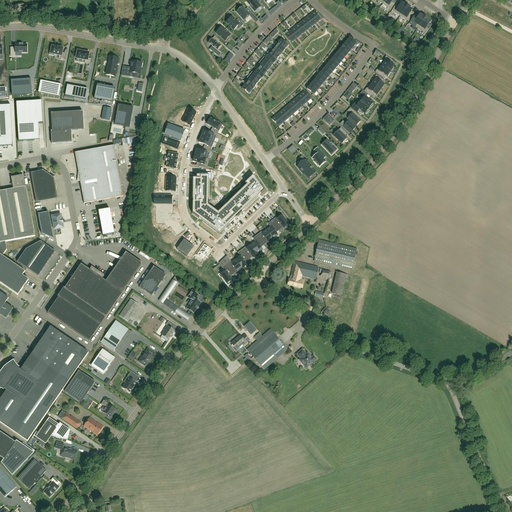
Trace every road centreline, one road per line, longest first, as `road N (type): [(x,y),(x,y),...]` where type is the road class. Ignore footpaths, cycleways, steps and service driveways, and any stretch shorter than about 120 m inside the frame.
road 1 (tertiary): [(58,511),(176,356),(257,275)]
road 2 (unclassified): [(0,354),(76,240),(58,163),(0,165)]
road 3 (tertiary): [(309,224),(393,135),(455,21)]
road 4 (residential): [(311,0),(372,46),(310,124),(263,161)]
road 5 (unclassified): [(448,380),(334,338),(257,275)]
road 6 (unknown): [(73,247),(129,253),(142,271),(106,322),(56,289)]
road 7 (residential): [(216,89),(190,137),(179,200),(192,229),(221,250)]
road 8 (tertiary): [(0,28),(161,49)]
road 9 (unclassified): [(505,511),(448,380)]
